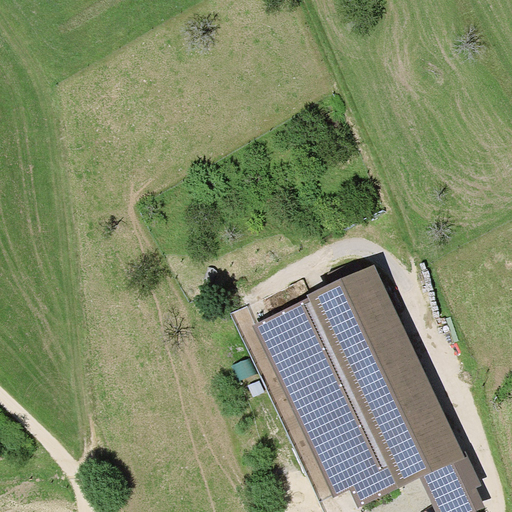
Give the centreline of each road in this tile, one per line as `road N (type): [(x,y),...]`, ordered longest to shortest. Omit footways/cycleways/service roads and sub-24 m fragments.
road 1 (track): [(0,17),(47,88),(92,453),(85,486)]
road 2 (track): [(428,313),(425,277),(304,0)]
road 3 (track): [(89,511),(85,486),(64,458),(0,396)]
